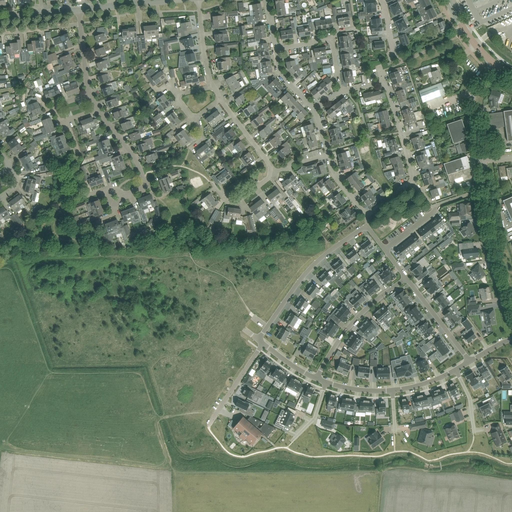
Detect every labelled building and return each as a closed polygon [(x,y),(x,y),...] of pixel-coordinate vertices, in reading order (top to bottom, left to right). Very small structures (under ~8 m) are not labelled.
[(394,4),(389,6),(392,11),(400,7),(398,2),(401,1),(400,0),(395,0),(393,1),(394,4)] [(417,9),(419,13),(425,9),(428,8),(427,6),(430,4),(429,1),(430,1),(429,0),(418,0),(421,5),(420,6),(421,7),(417,9)] [(289,5),(276,7),(278,16),(286,15),(285,9),(289,8),(289,5)] [(376,12),(375,6),(366,7),(367,12),(366,12),(360,12),(360,13),(360,17),(361,17),(365,16),(373,15),(372,12),(376,12)] [(343,17),(342,12),(337,13),(336,10),(336,7),(332,8),(334,16),(337,16),(338,26),(344,25),(343,17)] [(391,11),(394,16),(399,14),(402,12),(400,7),(391,11)] [(436,16),(437,15),(435,12),(434,12),(432,8),(429,10),(428,8),(425,9),(419,13),(421,17),(425,15),(427,20),(417,24),(417,23),(415,24),(417,28),(429,23),(427,21),(430,19),(436,16)] [(213,23),(212,23),(212,29),(217,29),(219,28),(227,28),(226,16),(228,16),(228,17),(238,16),(238,15),(237,11),(228,12),(224,12),(218,13),(219,17),(213,17),(213,23)] [(251,22),(247,22),(248,25),(254,24),(259,23),(258,21),(263,20),(262,14),(254,16),(250,16),(251,22)] [(373,15),(365,16),(366,22),(371,21),(372,26),(381,25),(380,19),(376,19),(376,15),(373,15)] [(309,24),(303,25),(304,28),(305,36),(311,35),(310,32),(313,31),(312,28),(312,23),(311,19),(308,19),(309,24)] [(394,22),(397,27),(405,23),(403,19),(400,20),(394,22)] [(446,33),(446,31),(450,29),(447,23),(445,24),(444,21),(438,24),(438,25),(434,27),(438,35),(443,33),(444,34),(446,33)] [(177,29),(179,35),(176,35),(176,38),(179,37),(188,35),(186,36),(185,31),(192,30),(190,23),(181,24),(182,28),(177,29)] [(397,27),(399,32),(407,28),(405,23),(397,27)] [(429,23),(417,28),(415,29),(416,31),(418,30),(418,29),(419,28),(421,33),(434,28),(431,23),(429,24),(429,23)] [(381,25),(372,26),(371,26),(372,32),(372,35),(378,34),(378,31),(382,31),(381,25)] [(152,39),(150,26),(144,27),(145,39),(152,39)] [(157,26),(150,26),(152,39),(159,38),(157,26)] [(136,28),(129,29),(130,40),(134,39),(134,42),(137,41),(136,28)] [(108,35),(108,34),(106,29),(99,31),(100,35),(95,37),(97,44),(102,42),(107,40),(105,36),(108,35)] [(130,40),(129,29),(122,29),(123,44),(126,44),(126,40),(130,40)] [(221,35),(215,35),(215,42),(220,42),(223,41),(223,42),(224,42),(229,41),(229,37),(227,37),(227,31),(225,31),(220,32),(221,35)] [(247,40),(248,43),(256,42),(255,39),(266,38),(265,31),(254,33),(255,39),(247,40)] [(55,46),(63,43),(70,41),(68,34),(53,39),(55,46)] [(403,46),(409,44),(405,34),(400,36),(403,46)] [(339,37),(340,43),(348,42),(348,39),(350,38),(349,35),(347,35),(347,36),(339,37)] [(39,41),(35,41),(36,51),(44,50),(43,43),(42,38),(39,38),(39,41)] [(192,38),(187,39),(183,40),(180,41),(181,43),(184,43),(185,48),(194,47),(192,38)] [(17,43),(13,43),(14,55),(19,54),(19,53),(22,53),(20,40),(17,40),(17,43)] [(36,51),(35,41),(32,41),(32,44),(28,45),(28,50),(28,52),(33,52),(33,54),(36,54),(36,51)] [(70,41),(63,43),(64,47),(60,48),(61,51),(65,50),(72,47),(70,41)] [(345,48),(346,51),(353,50),(353,47),(352,47),(352,41),(348,42),(340,43),(339,44),(340,47),(341,47),(341,49),(345,48)] [(15,56),(14,55),(13,43),(10,44),(10,47),(6,47),(7,54),(10,54),(10,57),(15,56)] [(107,43),(104,44),(99,46),(100,49),(95,51),(98,57),(106,54),(104,49),(109,48),(107,43)] [(217,55),(217,56),(222,56),(229,55),(229,51),(228,48),(238,47),(238,43),(228,44),(226,44),(221,44),(221,48),(216,48),(216,52),(215,52),(215,55),(216,55),(217,55)] [(120,52),(116,54),(109,56),(110,60),(116,58),(116,59),(121,58),(120,53),(123,53),(122,44),(119,44),(120,48),(120,52)] [(379,44),(369,45),(370,49),(373,48),(373,55),(381,54),(381,53),(384,53),(384,52),(384,49),(383,47),(379,47),(379,44)] [(321,60),(319,48),(314,49),(315,55),(312,55),(313,63),(316,62),(316,61),(321,60)] [(249,61),(252,61),(253,61),(264,59),(264,56),(269,55),(268,49),(257,51),(258,56),(249,58),(249,61)] [(341,55),(342,61),(354,59),(354,56),(353,53),(354,53),(353,50),(346,51),(346,54),(341,55)] [(186,51),(182,52),(179,53),(181,64),(195,61),(194,53),(187,55),(186,51)] [(60,58),(63,65),(72,61),(70,55),(60,58)] [(48,59),(48,65),(52,63),(51,62),(56,60),(58,60),(56,56),(48,59)] [(231,69),(230,65),(229,58),(222,58),(223,62),(218,63),(218,70),(227,69),(231,69)] [(253,63),(261,62),(262,68),(271,67),(270,61),(265,62),(264,59),(253,61),(253,63)] [(286,62),(287,70),(296,65),(295,61),(293,61),(293,59),(288,60),(288,62),(286,62)] [(348,65),(349,68),(357,67),(360,66),(359,64),(359,63),(355,64),(354,59),(342,61),(343,66),(348,65)] [(107,60),(101,62),(97,64),(99,71),(107,68),(105,64),(108,63),(107,60)] [(62,71),(57,73),(56,72),(57,71),(55,67),(53,68),(54,68),(55,72),(57,77),(61,76),(63,75),(66,74),(70,72),(69,69),(75,67),(74,66),(75,66),(74,62),(72,62),(72,61),(63,65),(65,70),(62,71)] [(189,69),(190,71),(190,75),(192,83),(195,83),(196,84),(199,84),(196,72),(194,72),(194,70),(195,69),(195,68),(196,67),(196,64),(189,66),(189,69)] [(287,70),(292,75),(299,69),(296,65),(287,70)] [(420,68),(421,71),(423,75),(432,71),(429,65),(420,68)] [(262,68),(258,69),(259,77),(258,78),(258,79),(250,81),(252,86),(264,81),(267,79),(267,77),(267,74),(272,73),(271,67),(262,68)] [(344,72),(345,78),(353,77),(352,71),(358,70),(357,67),(349,68),(349,71),(344,72)] [(390,74),(391,79),(403,76),(401,70),(402,70),(401,67),(394,69),(395,72),(390,74)] [(299,69),(292,75),(296,79),(299,77),(302,80),(307,75),(304,71),(302,73),(299,69)] [(109,70),(106,71),(102,73),(103,75),(98,77),(100,84),(110,80),(108,77),(111,75),(109,70)] [(242,70),(239,72),(238,73),(244,85),(246,84),(243,78),(246,77),(242,70)] [(423,90),(419,91),(423,103),(427,101),(440,96),(445,94),(441,83),(440,83),(438,79),(440,78),(438,70),(431,73),(433,77),(430,78),(433,86),(423,90)] [(162,71),(157,75),(161,81),(166,77),(162,71)] [(190,75),(190,71),(183,73),(185,81),(180,82),(181,87),(186,86),(189,85),(189,84),(192,83),(190,75)] [(161,81),(157,75),(154,72),(149,75),(148,74),(145,76),(150,83),(153,81),(156,85),(161,81)] [(233,76),(230,77),(226,80),(232,92),(240,88),(233,76)] [(399,83),(400,86),(407,84),(406,81),(405,81),(403,76),(391,79),(393,85),(399,83)] [(328,77),(323,81),(329,88),(334,85),(328,77)] [(79,93),(79,92),(80,91),(75,79),(69,81),(70,84),(74,94),(76,93),(76,94),(79,93)] [(263,86),(269,92),(279,83),(275,79),(271,83),(269,81),(263,86)] [(324,82),(320,85),(325,92),(329,88),(323,81),(324,82)] [(115,82),(111,83),(107,85),(108,88),(102,90),(105,96),(109,95),(114,93),(113,90),(116,89),(114,85),(116,85),(115,82)] [(54,88),(51,89),(53,96),(60,94),(57,87),(56,83),(53,84),(54,88)] [(279,83),(269,92),(275,99),(281,94),(279,91),(283,88),(279,83)] [(315,89),(320,95),(325,92),(320,85),(317,83),(313,86),(315,89)] [(397,97),(405,95),(408,94),(406,88),(409,86),(408,83),(407,84),(400,86),(399,87),(400,90),(396,92),(397,97)] [(74,94),(70,84),(64,87),(67,96),(74,94)] [(315,89),(313,86),(308,89),(316,99),(320,95),(315,89)] [(53,96),(51,89),(47,91),(45,87),(42,88),(44,92),(46,99),(53,96)] [(489,98),(489,100),(490,109),(498,108),(497,101),(498,101),(501,93),(497,91),(492,89),(489,98)] [(243,90),(241,92),(237,95),(239,97),(235,100),(236,102),(235,103),(238,106),(239,105),(239,106),(243,103),(246,101),(243,97),(246,95),(243,90)] [(284,103),(285,102),(292,97),(287,92),(283,96),(282,95),(278,99),(279,100),(280,99),(284,103)] [(370,101),(368,93),(363,94),(364,97),(360,98),(362,105),(366,104),(365,102),(370,101)] [(118,94),(115,96),(110,98),(112,97),(113,100),(107,102),(109,109),(118,105),(117,102),(121,101),(118,94)] [(157,100),(161,105),(166,100),(163,95),(157,100)] [(403,106),(405,105),(411,103),(416,101),(415,97),(406,100),(405,95),(397,97),(399,103),(402,102),(403,106)] [(285,102),(289,107),(296,101),(292,97),(285,102)] [(28,112),(31,111),(31,109),(39,106),(37,102),(33,104),(32,99),(33,99),(33,98),(27,100),(28,102),(26,103),(28,108),(28,112)] [(344,98),(339,101),(345,108),(346,110),(349,113),(353,109),(351,106),(349,104),(348,103),(350,102),(348,99),(346,101),(344,98)] [(164,110),(166,113),(169,111),(167,108),(170,105),(166,100),(161,105),(164,110)] [(289,107),(293,111),(300,105),(296,101),(289,107)] [(339,101),(335,105),(340,111),(342,113),(342,114),(346,110),(345,108),(339,101)] [(243,111),(245,113),(244,114),(246,116),(247,116),(248,117),(254,112),(252,108),(255,106),(253,103),(250,106),(247,108),(243,111)] [(402,111),(404,116),(414,113),(411,103),(405,105),(406,109),(402,111)] [(335,104),(330,108),(331,108),(336,115),(336,114),(340,111),(340,112),(340,111),(335,105),(335,104)] [(293,111),(297,115),(304,109),(300,105),(293,111)] [(31,109),(31,111),(33,115),(30,116),(32,120),(38,118),(37,116),(42,114),(39,106),(31,109)] [(126,111),(124,106),(118,108),(119,111),(113,113),(114,116),(115,120),(116,120),(124,117),(126,116),(125,112),(126,111)] [(271,116),(273,118),(275,117),(267,106),(261,110),(264,113),(268,110),(272,116),(271,116)] [(331,108),(326,112),(328,115),(327,116),(329,119),(331,117),(331,119),(336,115),(331,108)] [(304,109),(297,115),(296,116),(300,120),(299,121),(301,123),(301,122),(305,119),(304,118),(307,114),(308,114),(304,109)] [(376,119),(378,118),(388,115),(387,110),(375,113),(376,119)] [(490,114),(488,116),(490,127),(492,129),(505,127),(507,142),(511,141),(511,110),(503,111),(503,112),(490,114)] [(167,117),(171,122),(177,118),(173,113),(171,114),(169,111),(166,113),(163,115),(165,118),(167,117)] [(215,123),(218,121),(222,118),(217,111),(206,120),(211,126),(215,123)] [(414,113),(404,116),(405,122),(408,121),(410,125),(417,122),(414,113)] [(151,119),(154,123),(161,118),(158,114),(151,119)] [(266,120),(264,117),(262,114),(259,117),(259,116),(251,122),(253,124),(253,125),(254,127),(255,127),(256,128),(259,125),(260,125),(262,123),(266,120)] [(133,117),(129,118),(125,120),(126,123),(121,125),(123,131),(133,127),(131,124),(135,122),(133,117)] [(264,138),(268,135),(270,133),(273,131),(271,128),(269,125),(271,124),(272,124),(277,120),(275,117),(273,118),(266,124),(267,126),(266,128),(266,127),(259,132),(261,135),(260,135),(263,138),(264,138)] [(50,118),(42,121),(45,127),(53,125),(50,118)] [(92,118),(86,120),(89,128),(90,131),(96,128),(95,126),(92,118)] [(177,118),(171,122),(175,127),(181,123),(177,118)] [(0,123),(0,131),(7,127),(6,124),(9,122),(7,119),(0,123)] [(89,128),(86,120),(80,122),(81,125),(78,126),(81,135),(88,133),(86,129),(89,128)] [(449,148),(452,156),(465,152),(470,150),(467,142),(466,140),(468,139),(461,120),(447,124),(448,129),(454,146),(449,148)] [(213,130),(215,131),(226,123),(225,121),(213,130)] [(329,130),(331,136),(338,134),(341,133),(339,124),(339,122),(333,123),(334,126),(332,126),(333,129),(329,130)] [(303,127),(305,132),(313,130),(311,124),(308,125),(307,123),(304,124),(305,126),(303,127)] [(53,125),(45,127),(47,134),(55,131),(53,125)] [(7,127),(0,131),(3,138),(7,135),(9,135),(10,136),(11,136),(11,135),(12,135),(13,135),(13,134),(14,134),(14,133),(14,132),(15,132),(14,132),(13,129),(9,131),(7,127)] [(142,128),(138,129),(133,131),(134,133),(129,135),(132,142),(141,138),(140,135),(144,133),(142,128)] [(231,129),(226,133),(225,130),(223,131),(221,128),(212,135),(216,141),(221,137),(224,141),(226,144),(236,136),(235,135),(236,134),(234,132),(233,132),(231,129)] [(307,137),(307,138),(315,135),(314,129),(313,130),(305,132),(306,132),(307,137)] [(164,136),(166,139),(171,135),(174,132),(172,130),(169,133),(164,136)] [(181,140),(187,135),(183,130),(177,135),(174,137),(178,142),(181,140)] [(338,134),(331,136),(332,142),(334,141),(335,144),(337,143),(337,144),(342,143),(344,142),(343,138),(347,137),(346,131),(341,133),(338,134)] [(277,132),(276,133),(272,136),(274,138),(269,142),(274,148),(281,142),(278,139),(281,137),(277,132)] [(411,139),(413,145),(424,141),(423,138),(420,139),(419,137),(422,136),(421,133),(412,135),(412,136),(413,135),(414,138),(411,139)] [(56,140),(58,144),(66,141),(64,135),(58,137),(58,135),(52,137),(53,141),(56,140)] [(187,135),(181,140),(185,145),(191,140),(187,135)] [(8,143),(12,149),(19,144),(16,141),(19,139),(17,136),(8,143)] [(386,148),(389,147),(397,145),(395,139),(391,140),(390,137),(384,139),(386,148)] [(142,144),(138,146),(140,153),(145,151),(149,149),(148,145),(152,144),(150,138),(142,141),(143,144),(142,144)] [(108,139),(97,143),(99,149),(110,145),(108,139)] [(316,140),(308,143),(310,148),(311,148),(312,150),(315,149),(315,147),(318,146),(316,140)] [(66,141),(58,144),(55,145),(56,149),(56,148),(57,151),(59,154),(62,153),(70,150),(69,150),(68,150),(67,147),(68,147),(66,141)] [(232,152),(232,151),(234,154),(237,152),(238,152),(244,147),(240,142),(236,144),(234,141),(227,146),(232,152)] [(424,141),(413,145),(415,151),(423,148),(422,145),(425,144),(424,141)] [(286,142),(284,144),(280,147),(282,149),(278,153),(282,159),(290,153),(287,149),(290,147),(286,142)] [(37,143),(32,147),(28,149),(30,152),(34,149),(38,145),(37,143)] [(19,144),(12,149),(16,155),(26,147),(24,145),(21,147),(19,144)] [(165,146),(164,147),(157,149),(158,153),(159,153),(168,150),(172,148),(170,144),(165,146)] [(211,155),(216,152),(212,146),(209,148),(206,144),(201,148),(208,157),(208,158),(211,155)] [(95,162),(99,160),(108,157),(107,157),(106,153),(112,151),(110,145),(99,149),(101,155),(85,160),(84,160),(80,168),(83,166),(95,162)] [(384,157),(388,156),(395,154),(394,151),(398,150),(398,148),(398,146),(397,146),(397,145),(389,147),(391,152),(384,154),(384,157)] [(201,148),(196,152),(198,154),(195,156),(199,162),(202,160),(203,161),(208,157),(201,148)] [(148,163),(156,160),(161,159),(159,153),(158,153),(157,149),(152,151),(153,154),(146,157),(148,163)] [(416,157),(418,163),(428,159),(425,150),(419,152),(420,155),(416,157)] [(338,154),(339,160),(346,158),(347,158),(346,152),(338,154)] [(20,159),(24,165),(31,161),(29,158),(33,156),(31,153),(20,159)] [(245,155),(242,157),(246,162),(244,164),(246,166),(247,167),(249,166),(248,164),(254,160),(253,159),(254,158),(252,155),(251,156),(248,153),(245,155)] [(111,162),(113,162),(114,165),(123,161),(121,155),(109,160),(109,161),(110,162),(111,162)] [(392,165),(393,164),(401,162),(400,158),(399,158),(399,156),(394,158),(390,159),(392,165)] [(338,160),(340,165),(351,162),(349,157),(347,158),(346,158),(339,160),(338,160)] [(444,164),(447,175),(450,184),(454,183),(455,184),(464,180),(465,181),(472,179),(473,178),(473,177),(474,177),(474,176),(473,175),(472,172),(472,173),(466,157),(444,164)] [(427,166),(428,169),(434,167),(433,164),(430,164),(428,159),(418,163),(420,168),(427,166)] [(31,161),(24,165),(27,171),(38,166),(36,163),(33,165),(31,161)] [(123,161),(114,165),(116,170),(112,171),(114,176),(121,174),(120,171),(126,169),(123,161)] [(319,161),(303,166),(302,166),(304,172),(313,170),(316,169),(318,175),(326,173),(324,165),(320,166),(319,161)] [(351,162),(340,165),(341,171),(349,168),(352,167),(351,162)] [(421,174),(423,180),(434,176),(433,174),(434,173),(433,171),(439,168),(442,167),(442,164),(441,162),(440,163),(440,165),(438,165),(434,167),(428,169),(429,172),(421,174)] [(499,167),(500,177),(507,176),(507,177),(511,177),(511,167),(508,168),(508,165),(499,167)] [(403,174),(404,173),(404,171),(403,170),(403,171),(402,168),(395,170),(384,173),(385,176),(388,180),(392,176),(391,172),(394,172),(396,179),(395,180),(396,182),(400,179),(399,177),(398,175),(403,174)] [(227,171),(221,175),(226,181),(231,177),(228,173),(227,171)] [(213,174),(211,176),(217,184),(219,182),(221,185),(223,183),(224,184),(226,182),(226,181),(221,175),(220,172),(215,176),(213,174)] [(346,179),(350,183),(356,178),(353,174),(346,179)] [(97,185),(94,178),(91,179),(89,175),(86,176),(88,180),(91,188),(97,185)] [(104,183),(101,175),(94,178),(97,185),(104,183)] [(28,179),(27,185),(35,188),(36,184),(39,185),(41,178),(34,176),(33,180),(28,179)] [(287,180),(292,186),(295,191),(299,188),(298,187),(300,186),(292,176),(287,180)] [(433,183),(434,186),(440,184),(439,181),(436,182),(434,176),(423,180),(425,186),(433,183)] [(159,180),(162,187),(173,183),(171,178),(169,179),(168,177),(159,180)] [(353,188),(354,187),(360,182),(356,178),(350,183),(353,188)] [(323,179),(319,182),(317,183),(321,188),(324,186),(329,192),(335,187),(329,179),(325,182),(323,179)] [(290,188),(292,186),(287,180),(281,184),(286,191),(290,188)] [(354,187),(358,191),(364,186),(361,181),(360,182),(354,187)] [(440,184),(434,186),(435,189),(430,191),(432,198),(439,196),(437,189),(438,188),(446,186),(446,187),(449,186),(447,182),(446,182),(440,184)] [(173,183),(162,187),(164,193),(173,190),(172,187),(174,186),(173,183)] [(35,188),(27,185),(25,192),(33,194),(31,199),(33,201),(35,202),(37,192),(34,191),(35,188)] [(302,188),(306,194),(308,196),(312,193),(309,189),(307,190),(304,186),(302,188)] [(363,201),(364,202),(371,196),(373,195),(374,194),(371,189),(369,187),(363,191),(365,194),(360,197),(362,199),(363,201)] [(275,191),(272,193),(277,200),(280,198),(282,201),(285,199),(283,197),(276,188),(274,190),(275,191)] [(377,191),(379,193),(382,197),(386,194),(383,190),(381,188),(377,191)] [(204,202),(206,205),(213,199),(211,197),(212,196),(210,193),(201,201),(203,203),(204,202)] [(277,200),(272,193),(269,195),(268,194),(266,196),(273,205),(276,203),(275,202),(277,200)] [(332,194),(328,197),(327,198),(330,202),(332,200),(334,202),(333,203),(337,208),(346,201),(342,196),(341,197),(338,193),(335,196),(332,194)] [(20,195),(14,199),(19,206),(22,204),(24,207),(27,205),(20,195)] [(155,207),(153,200),(151,195),(144,197),(147,206),(151,204),(152,208),(155,207)] [(371,196),(364,202),(365,202),(364,202),(366,204),(368,206),(376,199),(373,195),(371,196)] [(288,198),(295,207),(299,212),(300,210),(301,210),(299,207),(300,206),(295,199),(293,199),(291,196),(288,198)] [(511,196),(503,201),(511,222),(511,221),(511,196)] [(138,200),(139,205),(141,210),(144,209),(145,210),(148,208),(147,206),(144,197),(138,200)] [(291,210),(295,207),(288,198),(285,201),(291,210)] [(15,213),(13,215),(21,225),(23,224),(16,213),(18,211),(21,209),(19,206),(14,199),(9,203),(15,213)] [(213,199),(206,205),(203,207),(206,210),(207,208),(210,213),(215,209),(213,207),(218,204),(216,201),(215,202),(213,199)] [(261,200),(255,204),(264,215),(267,213),(266,212),(269,210),(266,207),(261,200)] [(91,206),(92,210),(101,207),(99,201),(88,204),(87,202),(75,206),(76,210),(83,207),(87,206),(88,207),(91,206)] [(460,204),(461,213),(448,214),(449,221),(460,220),(459,216),(471,215),(470,203),(460,204)] [(264,215),(255,204),(250,208),(255,215),(258,219),(260,217),(261,218),(264,215)] [(0,209),(0,213),(3,218),(5,221),(8,219),(10,217),(14,223),(15,222),(19,227),(21,225),(13,215),(11,216),(4,207),(0,209)] [(34,209),(37,214),(39,216),(42,215),(36,207),(34,209)] [(101,207),(92,210),(94,214),(91,215),(92,218),(103,214),(101,207)] [(275,207),(272,210),(280,220),(283,218),(282,216),(275,207)] [(134,208),(128,210),(131,218),(134,217),(135,219),(138,218),(134,208)] [(229,217),(233,217),(234,209),(228,208),(228,213),(224,212),(224,217),(224,218),(229,219),(229,217)] [(342,218),(346,224),(357,215),(353,210),(351,211),(348,208),(343,212),(340,214),(342,217),(342,218)] [(216,209),(210,220),(210,221),(209,222),(212,224),(214,220),(219,211),(216,209)] [(234,209),(233,217),(237,218),(236,220),(242,221),(243,217),(240,216),(241,210),(234,209)] [(131,220),(131,218),(128,210),(121,212),(125,223),(131,220)] [(280,220),(272,210),(269,212),(273,218),(276,221),(276,220),(278,223),(280,221),(280,220)] [(195,215),(200,221),(203,219),(198,212),(195,215)] [(249,222),(252,233),(253,234),(254,240),(257,239),(256,236),(254,230),(255,229),(251,215),(247,216),(249,222)] [(439,216),(434,219),(441,228),(445,225),(439,216)] [(315,217),(312,220),(317,226),(320,223),(315,217)] [(434,219),(430,223),(437,231),(441,228),(434,219)] [(111,222),(114,231),(116,235),(122,233),(122,235),(125,241),(126,240),(127,243),(129,243),(128,239),(126,233),(123,227),(122,222),(118,223),(117,220),(116,221),(115,220),(111,222)] [(105,234),(107,241),(110,239),(110,237),(112,236),(111,233),(114,231),(111,222),(106,223),(106,224),(105,225),(108,233),(105,234)] [(462,228),(469,238),(477,232),(469,222),(462,228)] [(430,223),(426,226),(432,235),(437,231),(430,223)] [(448,224),(446,226),(451,232),(453,234),(455,232),(448,224)] [(322,233),(327,229),(323,225),(319,228),(322,233)] [(426,226),(422,229),(428,238),(432,235),(426,226)] [(137,235),(137,236),(138,239),(148,235),(146,229),(145,229),(141,233),(137,235)] [(428,238),(422,229),(417,233),(424,241),(428,238)] [(411,238),(418,246),(422,243),(416,234),(411,238)] [(411,238),(407,241),(414,249),(418,246),(411,238)] [(449,238),(442,243),(445,246),(451,241),(449,238)] [(111,239),(110,239),(107,241),(109,247),(110,249),(116,247),(115,244),(113,244),(111,239)] [(368,240),(364,243),(370,251),(374,247),(368,240)] [(409,253),(414,249),(407,241),(403,244),(409,253)] [(362,249),(359,251),(365,258),(367,256),(365,254),(370,251),(364,243),(359,246),(362,249)] [(474,250),(474,249),(468,249),(467,243),(462,243),(464,258),(469,258),(473,258),(473,257),(478,257),(477,250),(474,250)] [(398,247),(405,256),(409,253),(403,244),(398,247)] [(394,251),(401,259),(405,256),(398,247),(394,251)] [(449,249),(444,253),(450,263),(455,260),(449,249)] [(354,250),(349,253),(355,260),(357,263),(362,260),(360,257),(354,250)] [(349,253),(345,256),(351,264),(355,260),(349,253)] [(414,276),(429,265),(423,257),(414,264),(413,266),(412,266),(413,267),(413,266),(414,265),(416,267),(411,271),(415,276),(414,276)] [(339,260),(335,263),(341,271),(346,267),(339,260)] [(335,263),(331,266),(336,273),(334,275),(336,278),(339,276),(340,277),(344,274),(343,273),(341,271),(335,263)] [(475,268),(471,271),(474,275),(473,275),(476,280),(477,279),(478,280),(485,275),(481,269),(482,268),(479,264),(475,267),(475,268)] [(429,265),(414,276),(417,281),(418,280),(419,281),(430,272),(428,270),(427,271),(425,268),(429,265)] [(384,267),(382,269),(391,280),(392,280),(395,278),(395,277),(396,277),(389,267),(386,269),(384,267)] [(377,272),(374,275),(378,280),(380,278),(385,284),(390,280),(391,280),(382,269),(384,272),(381,274),(379,272),(378,272),(377,272)] [(325,271),(321,275),(328,282),(332,278),(325,271)] [(427,290),(435,283),(432,279),(435,277),(432,274),(430,276),(423,281),(425,284),(423,285),(425,288),(424,288),(425,289),(426,291),(427,290)] [(328,282),(321,275),(317,279),(324,286),(328,282)] [(371,281),(368,283),(375,292),(380,288),(375,282),(378,280),(374,275),(369,278),(371,281)] [(457,278),(454,281),(459,287),(463,285),(457,278)] [(375,292),(368,283),(365,286),(363,283),(358,288),(363,293),(366,291),(370,296),(375,292)] [(439,288),(435,283),(427,290),(426,291),(427,292),(428,293),(429,292),(431,295),(433,293),(435,296),(444,288),(441,285),(439,288)] [(312,284),(309,289),(316,295),(320,290),(312,284)] [(479,294),(480,293),(482,301),(492,299),(491,294),(491,295),(489,287),(479,289),(479,294)] [(316,295),(309,289),(305,293),(313,299),(316,295)] [(438,304),(447,298),(444,294),(445,293),(443,290),(439,294),(440,295),(434,300),(435,300),(434,301),(436,303),(437,303),(438,304)] [(404,291),(403,291),(395,297),(397,301),(395,303),(396,305),(399,303),(408,296),(404,291)] [(352,295),(353,296),(360,304),(365,300),(359,293),(355,296),(354,294),(352,295)] [(360,304),(353,296),(348,300),(347,300),(344,302),(351,309),(353,307),(355,309),(356,308),(357,309),(359,307),(358,306),(360,304)] [(399,303),(402,307),(400,308),(402,311),(406,308),(405,306),(411,302),(410,301),(411,300),(409,297),(408,298),(407,297),(408,296),(399,303)] [(301,298),(298,303),(306,308),(309,304),(301,298)] [(450,301),(447,298),(438,304),(440,306),(439,307),(441,309),(441,308),(442,309),(448,305),(449,306),(453,303),(451,300),(450,301)] [(306,308),(298,303),(295,307),(303,313),(306,308)] [(342,306),(338,310),(347,318),(347,317),(348,317),(351,315),(350,314),(351,313),(345,307),(346,306),(343,303),(341,305),(342,306)] [(407,313),(410,318),(419,311),(419,310),(417,307),(416,307),(416,306),(413,308),(411,305),(403,312),(405,315),(407,313)] [(447,320),(448,320),(456,314),(459,312),(453,305),(444,311),(446,314),(444,316),(445,318),(447,320)] [(379,309),(377,311),(385,319),(390,315),(392,318),(394,315),(391,311),(390,313),(384,306),(380,309),(379,309)] [(480,313),(480,310),(479,306),(468,307),(469,314),(480,313)] [(485,321),(486,326),(496,324),(494,315),(495,315),(493,309),(483,311),(484,315),(483,315),(484,321),(485,321)] [(347,318),(338,310),(335,314),(334,313),(331,316),(336,320),(338,318),(343,322),(347,318)] [(385,319),(377,311),(375,312),(376,313),(373,315),(378,321),(376,322),(379,324),(380,323),(380,324),(383,321),(388,328),(390,326),(385,319)] [(419,311),(410,318),(414,322),(413,323),(414,326),(420,321),(419,319),(423,316),(422,315),(423,315),(421,312),(420,312),(419,311)] [(290,313),(288,318),(296,323),(299,325),(302,320),(299,318),(290,313)] [(456,314),(448,320),(448,321),(449,323),(450,323),(452,325),(456,322),(458,324),(465,319),(463,317),(459,317),(456,314)] [(328,322),(326,326),(336,333),(338,330),(337,329),(339,327),(332,323),(335,320),(329,316),(326,320),(328,322)] [(288,318),(285,322),(293,327),(296,323),(288,318)] [(466,341),(468,344),(476,337),(473,333),(476,331),(472,327),(466,319),(461,323),(467,331),(468,332),(462,336),(464,339),(463,339),(465,342),(466,341)] [(363,324),(373,335),(374,334),(371,332),(374,330),(376,332),(380,328),(375,323),(372,325),(368,320),(366,321),(366,320),(363,323),(364,323),(363,324)] [(419,328),(422,333),(431,326),(429,324),(428,324),(427,322),(423,325),(422,323),(416,327),(418,329),(419,328)] [(373,335),(363,324),(362,325),(361,325),(359,327),(360,328),(359,329),(364,334),(363,335),(368,340),(373,335)] [(317,333),(320,334),(324,337),(326,334),(332,338),(333,336),(334,336),(336,333),(326,326),(322,331),(320,329),(317,333)] [(431,326),(422,333),(426,338),(427,337),(429,340),(433,337),(431,334),(434,332),(432,329),(433,329),(431,326)] [(281,328),(278,333),(287,338),(290,333),(281,328)] [(287,338),(278,333),(276,337),(284,342),(287,338)] [(353,333),(349,339),(358,346),(361,342),(362,342),(364,340),(357,335),(356,336),(353,333)] [(434,338),(426,344),(429,348),(434,344),(438,350),(445,345),(440,339),(437,341),(434,338)] [(358,346),(349,339),(348,340),(347,341),(345,344),(349,347),(347,350),(353,353),(358,346)] [(404,342),(410,356),(417,354),(411,340),(404,342)] [(308,343),(302,355),(307,357),(313,346),(308,343)] [(419,345),(416,347),(421,358),(423,358),(426,355),(423,350),(421,348),(419,345)] [(438,350),(429,357),(432,361),(439,355),(443,360),(448,356),(446,354),(449,352),(449,351),(445,345),(438,350)] [(313,346),(307,357),(312,360),(318,349),(313,346)] [(400,357),(405,376),(406,376),(407,377),(410,376),(410,375),(411,375),(411,374),(412,374),(411,369),(415,368),(409,355),(406,356),(407,360),(401,362),(400,357)] [(395,360),(391,361),(392,373),(396,372),(398,378),(405,376),(400,357),(401,362),(396,364),(395,360)] [(425,359),(416,363),(421,373),(428,370),(428,369),(430,368),(427,360),(426,361),(425,359)] [(266,361),(259,370),(266,376),(269,371),(267,369),(271,364),(269,363),(269,362),(267,361),(266,361)] [(336,371),(341,373),(345,363),(340,361),(336,371)] [(345,363),(341,373),(346,376),(351,366),(345,363)] [(479,367),(478,368),(482,376),(479,377),(485,387),(485,388),(490,385),(485,378),(490,375),(488,371),(487,372),(483,365),(482,366),(481,365),(479,367)] [(511,376),(511,374),(507,366),(505,367),(504,367),(501,369),(501,370),(499,371),(505,379),(503,381),(503,384),(502,384),(502,388),(511,388),(511,384),(508,384),(506,381),(511,376)] [(273,373),(270,378),(275,381),(282,371),(280,370),(279,370),(276,368),(273,373)] [(282,371),(275,381),(280,384),(281,382),(285,377),(286,375),(283,373),(284,373),(282,371)] [(466,376),(472,387),(476,384),(477,386),(479,385),(482,389),(485,387),(479,377),(479,376),(476,378),(472,372),(469,374),(469,373),(466,375),(466,376)] [(247,377),(242,383),(246,385),(250,379),(247,377)] [(287,386),(286,387),(292,390),(297,381),(295,379),(295,380),(292,378),(290,381),(287,386)] [(297,381),(292,390),(297,393),(298,392),(301,386),(302,384),(299,382),(297,381)] [(450,385),(448,386),(450,390),(453,395),(454,397),(459,395),(454,384),(453,384),(452,384),(450,385)] [(304,396),(303,398),(309,400),(313,389),(313,388),(311,387),(310,388),(308,387),(306,390),(304,396)] [(245,388),(242,394),(248,397),(247,398),(253,401),(255,396),(261,399),(264,394),(252,388),(250,391),(245,388)] [(439,390),(436,391),(441,402),(449,399),(446,391),(443,392),(442,389),(439,390)] [(434,392),(431,393),(432,396),(434,402),(439,399),(440,402),(441,402),(436,391),(434,392)] [(330,395),(327,407),(333,409),(333,406),(336,407),(338,401),(335,401),(336,397),(333,396),(334,396),(331,395),(330,395)] [(422,396),(419,396),(423,408),(428,406),(426,398),(425,395),(422,396)] [(414,401),(412,402),(414,409),(422,407),(422,408),(423,408),(419,396),(417,397),(414,398),(414,401)] [(494,396),(482,401),(484,406),(480,408),(482,413),(481,413),(482,414),(483,418),(486,416),(488,415),(488,414),(493,412),(491,408),(494,406),(493,404),(496,402),(494,396)] [(339,403),(338,409),(346,411),(348,399),(346,399),(342,398),(341,404),(339,403)] [(238,399),(235,405),(240,407),(238,410),(252,417),(255,411),(247,408),(249,403),(244,401),(244,402),(238,399)] [(348,399),(346,411),(356,412),(356,406),(357,406),(357,404),(354,403),(354,400),(351,400),(351,399),(348,399)] [(402,400),(401,400),(403,410),(409,409),(409,412),(412,412),(411,406),(408,406),(407,399),(405,400),(405,399),(402,400)] [(366,401),(365,413),(366,412),(374,413),(375,405),(372,405),(372,402),(368,402),(368,401),(366,401)] [(379,408),(376,409),(376,415),(385,414),(385,402),(384,402),(381,402),(379,402),(379,408)] [(283,417),(293,422),(294,419),(293,419),(295,415),(294,415),(296,411),(288,408),(286,411),(283,417)] [(460,410),(453,413),(457,422),(464,419),(460,410)] [(267,438),(275,428),(267,424),(264,423),(250,416),(247,420),(244,418),(241,421),(240,421),(233,429),(237,432),(238,430),(242,433),(239,436),(244,440),(245,439),(252,445),(262,433),(267,438)] [(293,422),(283,417),(280,423),(276,421),(274,425),(283,429),(284,426),(289,428),(291,424),(292,425),(293,422)] [(334,424),(323,420),(321,426),(332,430),(334,424)] [(498,446),(502,444),(502,442),(505,441),(501,432),(500,429),(498,424),(492,427),(495,432),(493,433),(492,433),(493,435),(492,436),(496,443),(497,443),(498,446)] [(455,425),(445,429),(450,441),(459,437),(457,432),(458,431),(455,425)] [(418,442),(428,445),(430,436),(431,436),(432,432),(422,429),(418,442)] [(372,448),(384,440),(379,433),(378,434),(375,431),(369,436),(371,439),(368,442),(372,448)] [(330,444),(338,450),(343,443),(346,440),(338,434),(330,444)]
